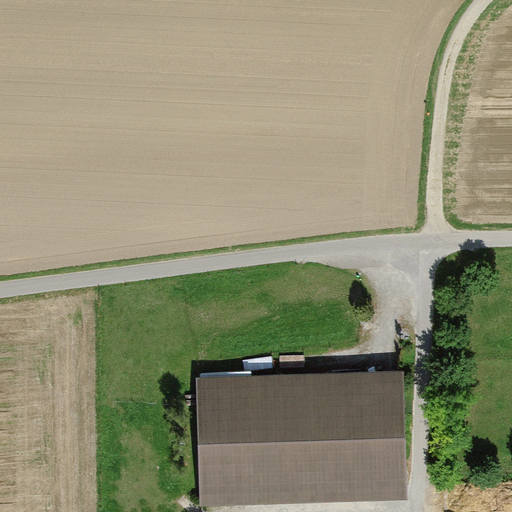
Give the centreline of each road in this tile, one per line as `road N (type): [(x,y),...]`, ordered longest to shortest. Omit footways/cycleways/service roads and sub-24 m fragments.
road 1 (track): [(511,240),(434,241),(0,295)]
road 2 (track): [(434,241),(448,72),(471,17),(491,0)]
